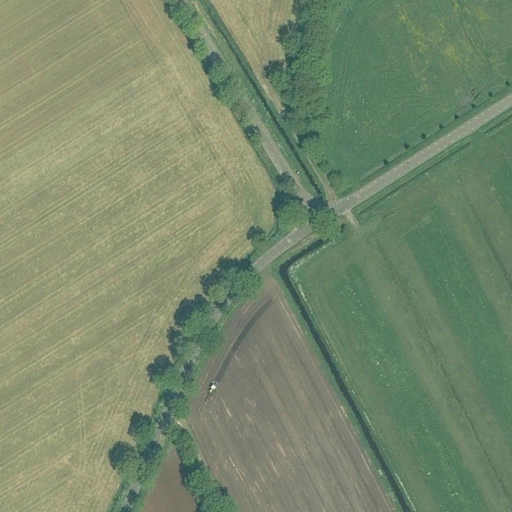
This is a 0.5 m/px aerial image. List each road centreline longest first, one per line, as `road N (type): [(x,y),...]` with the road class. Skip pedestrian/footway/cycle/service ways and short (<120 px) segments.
road 1 (tertiary): [(124,511),(217,312),(269,257),(317,223)]
road 2 (tertiary): [(317,223),(180,0)]
road 3 (tertiary): [(317,223),(511,101)]
road 4 (track): [(341,208),(291,127),(312,0)]
